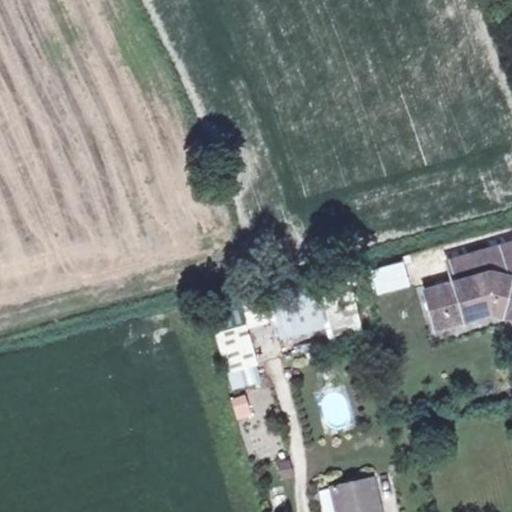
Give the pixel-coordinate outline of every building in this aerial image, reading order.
[(456,270),(457,277),(433,283),(440,320),(481,311),(485,304),(511,311),(511,235),(452,248),(456,270)] [(384,286),(404,283),(400,260),(381,263),(384,286)] [(323,280),(329,303),(352,297),(346,274),(323,280)] [(334,326),(329,303),(323,280),(271,293),(276,318),(281,338),(334,326)] [(264,321),(276,318),(271,293),(257,296),(264,321)] [(233,377),(260,368),(244,316),(217,325),(233,377)] [(254,411),(267,408),(262,388),(248,392),(254,411)] [(246,393),(230,396),(235,420),(251,416),(246,393)] [(282,467),(295,464),(291,447),(279,449),(282,467)] [(341,511),(382,511),(372,480),(334,493),(341,511)]
